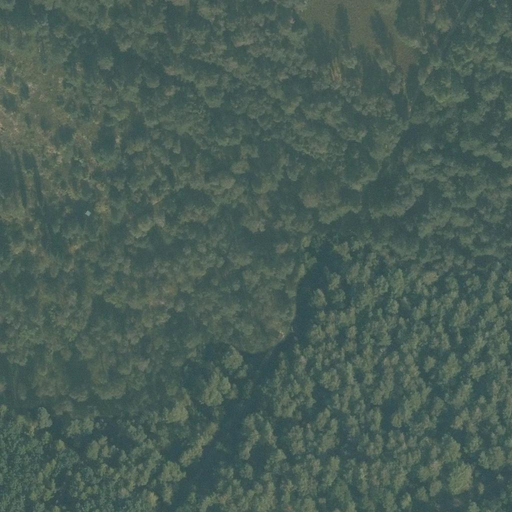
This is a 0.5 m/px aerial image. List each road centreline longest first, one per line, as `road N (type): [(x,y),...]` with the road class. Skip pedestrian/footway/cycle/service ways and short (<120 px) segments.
road 1 (track): [(470,0),(178,511)]
road 2 (track): [(347,221),(223,163),(70,248),(44,250),(0,229)]
road 3 (track): [(0,420),(158,511)]
road 4 (track): [(384,157),(511,234)]
